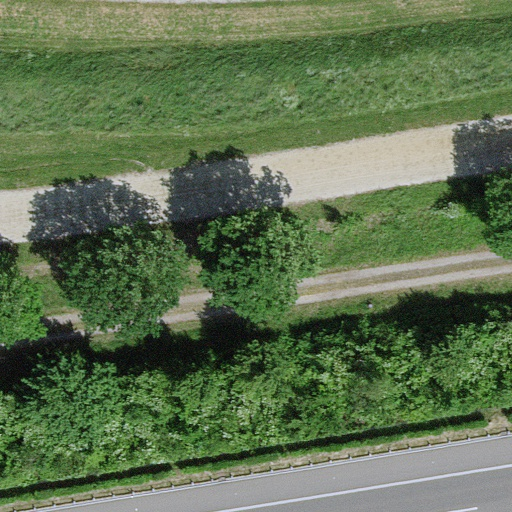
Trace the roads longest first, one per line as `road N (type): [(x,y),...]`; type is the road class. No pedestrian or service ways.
road 1 (track): [(511,261),(0,337)]
road 2 (track): [(0,213),(511,141)]
